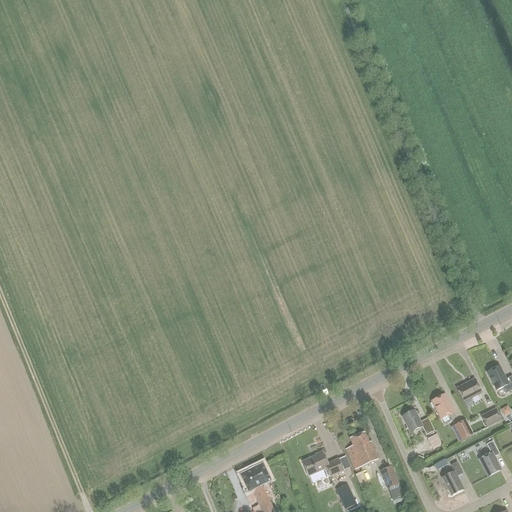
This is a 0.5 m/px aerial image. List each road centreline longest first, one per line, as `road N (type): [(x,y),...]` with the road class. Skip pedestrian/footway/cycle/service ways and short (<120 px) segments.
road 1 (secondary): [(125,511),(371,381)]
road 2 (secondary): [(371,381),(511,308)]
road 3 (residential): [(371,381),(432,511)]
